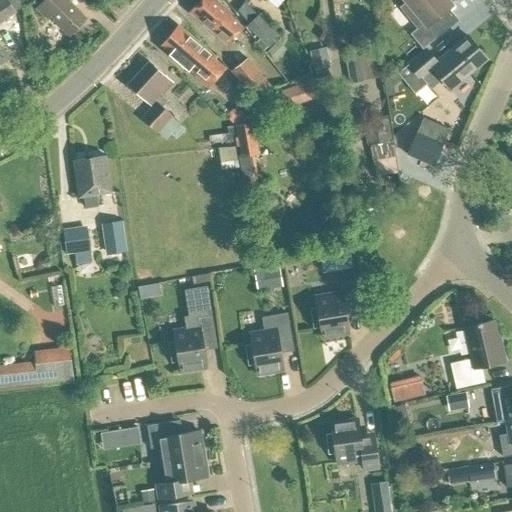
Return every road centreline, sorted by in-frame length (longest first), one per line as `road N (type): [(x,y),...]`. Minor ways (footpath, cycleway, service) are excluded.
road 1 (residential): [(228,411),(243,416),(313,398),(462,251)]
road 2 (tertiary): [(0,139),(64,95),(155,0)]
road 3 (residential): [(462,251),(464,173),(511,65)]
road 4 (residential): [(102,416),(194,401),(228,411)]
